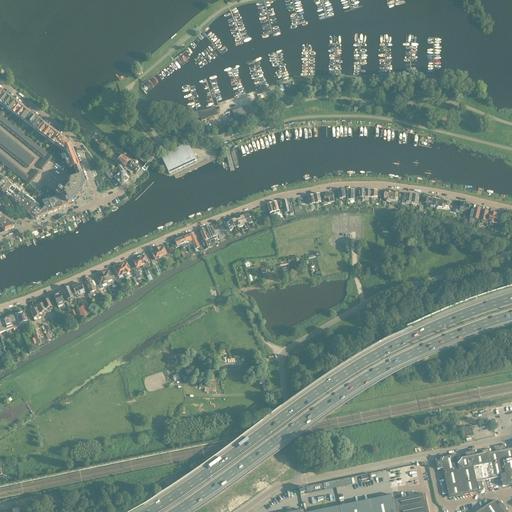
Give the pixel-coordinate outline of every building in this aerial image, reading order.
[(8,96),(4,93),(0,97),(0,104),(1,106),(8,96)] [(12,99),(8,96),(1,106),(5,109),(12,99)] [(17,103),(12,99),(5,109),(10,112),(10,111),(17,103)] [(21,106),(17,103),(10,111),(15,115),(21,106)] [(26,109),(21,106),(15,115),(19,118),(26,109)] [(217,115),(215,107),(199,113),(201,120),(217,115)] [(248,114),(245,107),(232,112),(234,118),(248,114)] [(30,113),(26,109),(19,118),(24,122),(30,113)] [(35,116),(30,113),(24,122),(28,125),(35,116)] [(39,119),(35,116),(28,125),(32,128),(39,119)] [(43,123),(39,119),(32,128),(37,131),(43,123)] [(46,124),(43,123),(37,131),(36,132),(41,135),(47,127),(46,125),(46,124)] [(45,139),(52,130),(50,129),(50,128),(49,127),(48,127),(47,127),(41,135),(45,139)] [(50,142),(56,133),(54,132),(54,131),(53,130),(52,130),(45,139),(44,140),(48,144),(50,142)] [(54,145),(60,137),(59,135),(59,134),(57,133),(57,134),(56,133),(50,142),(54,145)] [(61,137),(60,137),(54,145),(59,148),(65,139),(61,136),(61,137)] [(70,142),(65,139),(59,148),(63,151),(70,142)] [(73,149),(70,143),(70,142),(63,151),(64,153),(73,149)] [(188,143),(160,156),(169,174),(196,162),(188,143)] [(73,149),(64,153),(62,153),(65,159),(75,155),(73,149)] [(230,152),(226,154),(231,172),(235,171),(230,152)] [(75,155),(65,159),(67,164),(77,160),(75,155)] [(122,155),(117,161),(125,167),(127,164),(129,166),(137,172),(140,168),(132,162),(129,161),(129,160),(122,155)] [(77,160),(67,164),(67,166),(69,165),(70,168),(73,167),(79,165),(77,160)] [(79,165),(73,167),(77,177),(82,175),(79,165)] [(123,171),(121,172),(120,173),(114,178),(121,186),(129,178),(124,172),(123,171)] [(83,188),(83,186),(83,185),(83,183),(83,182),(83,181),(83,180),(83,179),(83,178),(83,177),(82,175),(77,177),(68,181),(68,185),(67,186),(66,188),(67,189),(66,189),(65,190),(64,192),(60,188),(55,194),(61,199),(69,206),(71,205),(72,204),(74,203),(76,202),(74,201),(75,200),(76,199),(77,199),(77,198),(78,197),(79,196),(79,195),(80,194),(81,193),(81,192),(82,191),(82,190),(83,188)] [(4,179),(0,184),(0,191),(1,192),(8,183),(4,179)] [(8,183),(1,192),(5,195),(13,186),(8,183)] [(13,186),(5,195),(9,199),(17,190),(13,186)] [(17,190),(9,199),(14,202),(21,193),(17,190)] [(21,193),(14,202),(18,206),(25,196),(21,193)] [(335,202),(333,193),(329,194),(329,193),(324,194),(325,200),(322,200),(323,206),(331,204),(331,203),(335,202)] [(420,206),(421,203),(418,203),(419,196),(413,195),(413,203),(418,204),(417,207),(420,207),(419,212),(422,212),(423,206),(420,206)] [(25,196),(18,206),(22,209),(30,199),(26,196),(25,196)] [(58,196),(53,199),(58,210),(63,208),(59,199),(58,196)] [(425,206),(437,208),(439,199),(435,199),(434,198),(433,198),(432,198),(427,197),(425,206)] [(30,199),(22,209),(26,213),(34,203),(30,199)] [(53,199),(48,201),(52,213),(58,210),(53,199)] [(61,199),(59,199),(63,208),(69,206),(61,199)] [(442,200),(439,199),(437,208),(449,209),(450,201),(445,200),(444,200),(443,200),(442,200)] [(43,203),(45,208),(48,215),(52,213),(48,201),(43,203)] [(292,208),(292,205),(289,206),(288,201),(282,202),(285,214),(290,213),(291,215),(294,214),(292,208)] [(277,202),(272,203),(275,214),(276,214),(276,215),(277,215),(277,214),(281,213),(282,215),(285,214),(284,209),(279,211),(277,202)] [(469,210),(470,205),(464,204),(464,203),(463,202),(462,203),(461,203),(459,210),(459,214),(465,215),(466,212),(471,213),(471,211),(468,210),(469,210)] [(34,203),(26,213),(31,216),(38,206),(34,203)] [(38,206),(31,216),(35,220),(39,218),(37,217),(43,210),(38,206)] [(457,218),(459,208),(453,207),(451,216),(457,218)] [(37,217),(39,218),(48,215),(45,208),(44,209),(43,210),(37,217)] [(475,210),(472,209),(470,218),(473,218),(473,219),(478,220),(479,220),(480,220),(482,211),(479,211),(479,209),(476,209),(475,210)] [(485,212),(482,211),(480,220),(481,220),(481,221),(486,222),(486,221),(489,222),(491,213),(488,213),(488,212),(488,211),(485,210),(485,212)] [(491,213),(489,222),(494,224),(494,223),(498,224),(500,215),(495,214),(495,213),(492,212),(492,213),(491,213)] [(246,214),(243,216),(246,224),(248,224),(249,225),(252,223),(249,215),(247,216),(246,214)] [(240,218),(238,219),(241,227),(244,226),(244,225),(246,224),(243,216),(239,217),(240,218)] [(235,219),(232,220),(235,229),(237,228),(237,229),(241,227),(238,219),(236,220),(235,219)] [(15,226),(8,220),(1,229),(5,232),(14,228),(15,226)] [(226,223),(229,232),(233,230),(235,229),(232,220),(228,221),(229,223),(226,223)] [(217,239),(212,226),(209,228),(209,227),(204,228),(209,242),(217,239)] [(209,242),(204,228),(199,230),(204,242),(202,243),(205,250),(212,247),(209,242)] [(193,233),(184,236),(187,243),(192,242),(195,249),(199,248),(193,233)] [(189,247),(187,243),(184,236),(179,239),(182,245),(183,249),(189,247)] [(163,248),(160,249),(160,248),(157,249),(160,258),(167,255),(163,248)] [(157,249),(155,250),(154,250),(154,252),(151,253),(155,260),(160,258),(157,249)] [(140,256),(138,257),(142,266),(143,268),(144,270),(146,269),(146,267),(149,266),(148,263),(145,256),(142,257),(141,256),(140,256)] [(136,260),(133,261),(136,267),(136,268),(138,271),(143,268),(142,266),(138,257),(136,258),(135,258),(136,260)] [(126,264),(123,265),(123,264),(120,265),(124,274),(130,271),(126,264)] [(120,265),(118,266),(117,267),(118,268),(115,269),(117,276),(115,277),(118,285),(121,284),(118,276),(124,274),(120,265)] [(136,267),(133,269),(137,280),(141,278),(138,271),(136,268),(136,267)] [(108,272),(105,273),(105,272),(102,273),(108,287),(114,285),(113,282),(116,281),(114,275),(110,277),(108,272)] [(102,273),(100,274),(99,275),(99,276),(96,277),(102,290),(108,287),(102,273)] [(87,281),(85,282),(91,297),(97,294),(97,293),(99,292),(99,291),(96,285),(94,280),(92,281),(91,279),(90,279),(89,279),(87,280),(87,281)] [(75,286),(72,287),(75,293),(78,292),(79,295),(85,292),(87,291),(85,285),(82,287),(81,284),(76,286),(77,286),(75,287),(75,286)] [(66,289),(63,290),(67,300),(69,300),(70,301),(73,299),(69,288),(68,288),(67,288),(66,289)] [(59,293),(53,296),(58,309),(65,306),(59,293)] [(48,299),(45,300),(41,302),(42,303),(42,304),(46,312),(52,309),(48,299)] [(42,303),(39,304),(35,306),(36,308),(36,309),(40,316),(46,313),(46,312),(42,304),(42,303)] [(36,309),(36,308),(34,309),(33,309),(30,310),(34,320),(41,317),(40,316),(36,309)] [(16,315),(20,327),(28,324),(24,313),(20,314),(19,313),(18,313),(16,314),(16,315)] [(9,317),(9,318),(13,329),(20,327),(16,315),(13,316),(12,316),(10,316),(9,317)] [(3,320),(2,320),(6,331),(13,329),(9,318),(6,319),(5,318),(3,319),(3,320)] [(187,376),(195,372),(192,367),(185,371),(187,376)] [(215,392),(215,387),(215,383),(209,383),(209,387),(204,387),(204,392),(215,392)] [(474,435),(472,427),(462,428),(464,437),(474,435)] [(511,448),(506,450),(505,445),(495,447),(496,452),(489,453),(489,449),(482,451),(483,455),(477,456),(476,451),(465,453),(466,458),(459,460),(462,472),(460,472),(456,455),(436,459),(438,470),(443,469),(446,483),(441,484),(443,494),(448,493),(449,498),(484,491),(482,481),(501,477),(503,487),(511,484),(511,448)] [(307,494),(351,484),(350,478),(305,487),(307,494)] [(427,511),(424,494),(394,501),(396,511),(427,511)] [(396,511),(394,501),(393,496),(313,511),(303,511),(303,510),(294,511),(396,511)] [(508,511),(501,502),(497,505),(495,501),(477,511),(508,511)]
